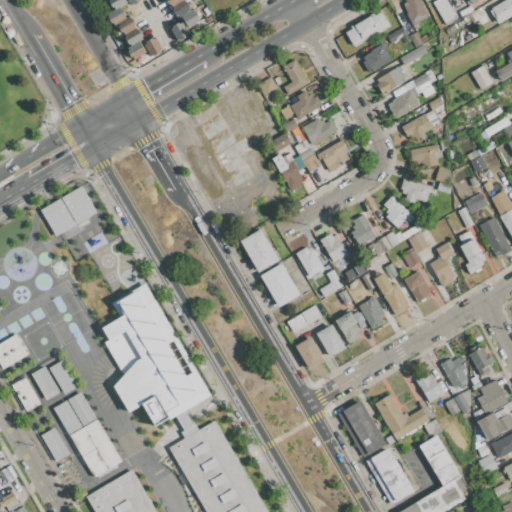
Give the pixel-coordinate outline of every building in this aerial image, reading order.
[(120,8),(127,3),(125,0),(110,0),(111,1),(109,2),(113,8),(114,7),(116,10),(120,8)] [(181,16),(179,18),(178,16),(176,17),(172,10),(174,9),(172,7),(184,0),(185,2),(187,1),(191,8),(189,9),(190,11),(181,16)] [(419,0),(428,16),(417,22),(418,23),(413,26),(403,7),(408,5),(405,0),(419,0)] [(445,0),(457,18),(445,25),(432,3),(436,0),(445,0)] [(493,17),(492,18),(488,11),(491,9),(490,8),(503,0),(511,0),(511,15),(498,24),(493,17)] [(116,10),(108,14),(110,16),(108,17),(111,24),(113,23),(114,25),(118,23),(126,18),(124,16),(126,16),(122,9),(121,10),(120,8),(116,10)] [(190,11),(193,9),(195,12),(196,11),(200,17),(197,18),(199,22),(188,28),(181,16),(190,11)] [(373,14),(374,16),(381,12),(389,25),(376,33),(375,31),(365,37),(366,38),(353,46),(345,32),(350,30),(349,27),(354,24),(354,25),(368,18),(367,17),(373,14)] [(118,23),(119,26),(118,26),(122,33),(123,32),(125,35),(136,28),(135,25),(136,24),(132,18),(131,19),(129,16),(126,18),(118,23)] [(182,23),(188,34),(185,36),(187,39),(181,42),(180,39),(177,41),(170,30),(173,28),(172,26),(178,22),(180,24),(182,23)] [(401,38),(391,44),(387,36),(402,27),(409,41),(405,43),(401,38)] [(125,35),(126,37),(125,38),(128,44),(129,43),(131,46),(139,41),(143,39),(141,36),(142,36),(139,30),(138,31),(136,28),(125,35)] [(415,32),(419,38),(422,43),(415,47),(408,36),(415,32)] [(422,43),(419,38),(425,34),(428,39),(422,43)] [(155,38),(162,49),(159,51),(160,54),(155,57),(153,54),(150,56),(144,45),(147,43),(145,41),(152,38),(153,40),(155,38)] [(131,46),(127,48),(129,50),(127,51),(131,58),(133,57),(134,60),(145,53),(139,41),(131,46)] [(363,57),(367,55),(367,54),(372,52),(371,50),(381,44),(382,45),(384,44),(385,47),(383,48),(384,50),(390,61),(376,70),(375,68),(368,72),(363,63),(365,61),(363,57)] [(404,65),(400,58),(422,45),(426,52),(404,65)] [(508,53),(511,50),(511,74),(501,81),(495,71),(508,63),(506,61),(511,58),(508,53)] [(283,87),(291,82),(282,67),(294,59),(308,83),(288,95),(283,87)] [(470,73),(483,65),(493,82),(480,89),(470,73)] [(402,74),(405,80),(381,94),(376,85),(378,84),(376,80),(400,66),(404,73),(402,74)] [(417,86),(413,80),(424,73),(428,79),(417,86)] [(261,87),(259,83),(270,77),(277,90),(271,93),(277,104),(270,108),(258,88),(261,87)] [(403,86),(406,91),(416,86),(412,80),(403,86)] [(424,97),(420,90),(429,85),(433,92),(424,97)] [(395,98),(392,92),(403,86),(406,91),(395,98)] [(408,110),(409,111),(395,119),(389,108),(395,105),(392,101),(413,89),(416,94),(413,95),(418,104),(408,110)] [(297,119),(290,106),(298,101),(296,96),(304,91),(307,96),(310,94),(312,98),(316,96),(321,105),(297,119)] [(431,110),(428,103),(439,97),(443,103),(431,110)] [(441,112),(443,116),(430,124),(425,114),(432,110),(435,115),(441,112)] [(431,127),(423,132),(425,135),(416,141),(413,137),(412,139),(409,134),(405,136),(400,127),(424,114),(431,127)] [(324,124),(331,120),(337,130),(314,144),(304,127),(318,118),(320,121),(322,120),(324,124)] [(296,126),(286,132),(282,126),(292,119),(296,126)] [(511,119),(511,132),(507,136),(503,129),(510,124),(509,121),(511,119)] [(271,143),(276,151),(288,143),(283,135),(271,143)] [(294,151),(288,155),(281,143),(287,139),(294,151)] [(511,162),(511,139),(495,147),(504,167),(511,162)] [(344,151),(348,159),(328,171),(322,160),(321,161),(316,154),(341,140),(346,149),(344,151)] [(302,161),(314,154),(306,141),(294,148),(302,161)] [(408,150),(436,144),(438,150),(440,150),(441,157),(436,158),(438,165),(420,168),(419,161),(411,163),(408,150)] [(308,172),(302,161),(314,154),(316,158),(311,161),(315,168),(308,172)] [(299,181),(301,184),(291,190),(277,167),(285,162),(284,161),(289,157),(302,179),(299,181)] [(438,166),(449,170),(450,185),(434,180),(438,166)] [(472,186),(468,179),(473,177),(477,184),(472,186)] [(406,196),(401,194),(402,190),(399,189),(403,179),(430,187),(425,202),(415,199),(414,203),(405,200),(406,196)] [(449,194),(436,190),(438,182),(451,186),(449,194)] [(41,209),(80,186),(96,213),(56,236),(41,209)] [(489,199),(485,191),(492,187),(496,196),(489,199)] [(470,214),(464,202),(481,193),(487,205),(470,214)] [(391,195),(414,218),(407,224),(403,220),(396,227),(384,216),(390,211),(382,203),(391,195)] [(511,207),(511,237),(499,216),(511,207)] [(472,225),(465,228),(457,212),(464,208),(472,225)] [(352,221),(363,215),(368,223),(367,224),(374,237),(358,246),(350,232),(353,230),(351,226),(355,224),(352,221)] [(494,217),(511,250),(503,254),(502,253),(496,256),(495,252),(493,253),(479,225),(494,217)] [(413,226),(416,232),(404,239),(400,233),(413,226)] [(258,272),(240,241),(260,229),(278,260),(258,272)] [(462,245),(458,235),(468,230),(473,240),(474,239),(484,260),(481,261),(483,265),(479,266),(480,269),(469,274),(465,265),(467,263),(459,246),(462,245)] [(398,243),(391,247),(384,236),(391,232),(393,235),(398,243)] [(404,239),(398,243),(393,235),(399,232),(400,233),(404,239)] [(419,232),(427,246),(416,253),(407,239),(419,232)] [(342,244),(348,255),(343,258),(342,256),(332,262),(319,240),(330,233),(332,236),(334,235),(340,245),(342,244)] [(391,247),(384,236),(377,240),(383,251),(391,247)] [(377,240),(383,251),(376,255),(370,244),(377,240)] [(445,261),(453,275),(451,277),(453,280),(441,287),(428,264),(439,257),(435,249),(446,242),(453,253),(448,256),(449,259),(445,261)] [(305,247),(307,249),(310,247),(323,269),(308,278),(294,254),(305,247)] [(419,261),(408,268),(402,257),(413,251),(419,261)] [(391,279),(384,267),(391,263),(398,274),(391,279)] [(299,295),(278,307),(260,276),(280,264),(299,295)] [(319,289),(330,282),(325,274),(332,270),(342,286),(323,297),(319,289)] [(417,302),(415,298),(414,298),(403,280),(418,271),(429,290),(428,290),(430,293),(426,295),(427,296),(417,302)] [(404,308),(406,310),(395,316),(373,279),(384,272),(392,287),(396,284),(408,306),(404,308)] [(210,397),(183,413),(174,418),(153,430),(140,407),(127,414),(112,388),(136,362),(142,359),(126,331),(109,341),(101,328),(119,317),(111,303),(144,284),(210,397)] [(338,293),(344,290),(352,304),(346,308),(338,293)] [(367,322),(358,306),(369,300),(368,298),(371,296),(372,298),(372,297),(373,297),(380,308),(379,308),(383,315),(380,316),(381,318),(380,319),(382,322),(371,329),(366,322),(367,322)] [(301,313),(314,305),(320,316),(307,324),(301,313)] [(353,320),(360,331),(357,333),(359,336),(347,343),(334,320),(349,311),(354,320),(353,320)] [(306,325),(293,333),(286,322),(299,314),(306,325)] [(316,334),(332,325),(345,347),(330,357),(316,334)] [(0,343),(17,334),(28,354),(2,369),(0,365),(0,343)] [(295,346),(310,337),(324,360),(308,369),(295,346)] [(485,349),(484,350),(486,355),(488,354),(491,361),(489,362),(490,364),(487,366),(489,371),(479,376),(468,354),(471,353),(469,349),(475,346),(476,350),(478,349),(482,347),(484,346),(485,349)] [(462,371),(466,380),(452,387),(440,363),(449,359),(450,362),(459,357),(465,369),(462,371)] [(61,361),(76,387),(64,394),(49,368),(61,361)] [(43,367),(59,393),(47,401),(31,374),(43,367)] [(435,384),(438,382),(444,395),(438,399),(437,398),(429,402),(417,378),(426,373),(428,375),(430,374),(435,384)] [(24,378),(40,405),(27,413),(11,386),(24,378)] [(476,399),(482,396),(479,389),(496,380),(507,402),(484,414),(476,399)] [(473,390),(471,385),(478,381),(481,386),(473,390)] [(461,393),(469,389),(470,405),(468,407),(461,393)] [(52,409),(82,391),(124,460),(94,478),(52,409)] [(470,410),(461,414),(453,398),(461,393),(468,407),(470,410)] [(428,421),(396,440),(374,403),(390,394),(402,415),(406,413),(408,417),(421,409),(428,421)] [(444,403),(452,399),(459,411),(450,415),(444,403)] [(386,445),(363,458),(338,414),(360,401),(386,445)] [(472,413),(481,409),(484,416),(475,419),(472,413)] [(182,431),(174,418),(183,413),(191,427),(182,431)] [(511,427),(502,432),(503,434),(488,442),(477,421),(493,413),(496,420),(508,413),(511,420),(511,427)] [(423,426),(434,419),(441,431),(430,438),(423,426)] [(191,427),(195,424),(198,430),(214,421),(267,511),(204,511),(167,448),(184,438),(181,433),(182,431),(191,427)] [(53,427),(69,454),(56,461),(40,434),(53,427)] [(511,451),(498,459),(491,444),(511,433),(511,451)] [(399,511),(443,487),(419,446),(437,435),(461,477),(454,481),(464,499),(441,511),(399,511)] [(388,448),(413,492),(391,505),(365,461),(388,448)] [(494,468),(489,454),(477,459),(483,473),(494,468)] [(504,457),(506,462),(497,467),(494,462),(504,457)] [(511,480),(510,482),(503,467),(511,462),(511,480)] [(93,511),(85,497),(131,470),(155,511),(93,511)] [(508,491),(496,497),(492,489),(504,483),(508,491)] [(0,507),(0,501),(1,501),(1,499),(12,492),(20,506),(10,511),(8,511),(5,507),(1,509),(0,507)] [(498,511),(503,510),(501,506),(511,500),(511,511),(498,511)]
